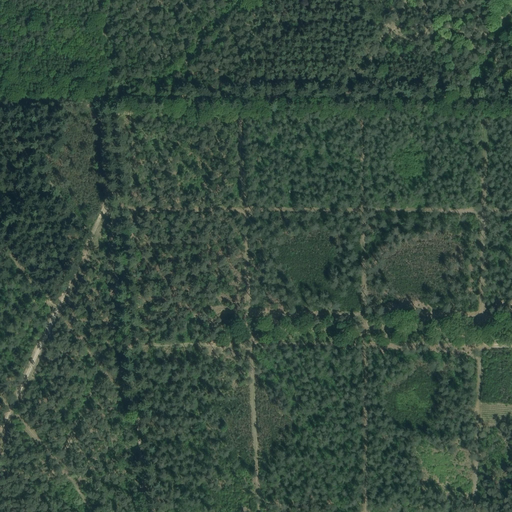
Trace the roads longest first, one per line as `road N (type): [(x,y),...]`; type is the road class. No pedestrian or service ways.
road 1 (tertiary): [(0,101),(511,101)]
road 2 (track): [(107,101),(143,511)]
road 3 (track): [(231,101),(257,511)]
road 4 (track): [(475,511),(484,101)]
road 5 (track): [(366,511),(360,101)]
road 6 (track): [(511,210),(116,208)]
road 7 (track): [(128,341),(511,347)]
road 8 (track): [(511,315),(247,313)]
road 9 (track): [(0,242),(57,310),(0,434)]
road 10 (track): [(95,511),(0,393)]
road 11 (track): [(57,310),(114,190)]
